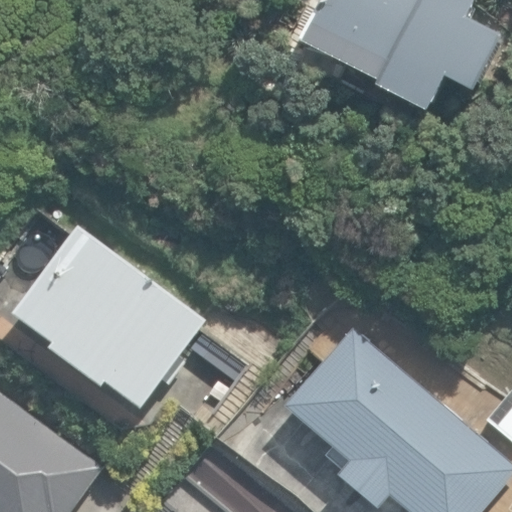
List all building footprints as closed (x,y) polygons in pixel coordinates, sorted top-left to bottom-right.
[(378,83),(432,112),(450,78),(475,91),(505,35),(470,17),(478,0),(321,0),(309,23),(388,65),(378,83)] [(145,410),(210,321),(80,226),(16,315),(56,344),(53,349),(106,388),(109,383),(145,410)] [(394,493),(416,511),(485,511),(511,480),(511,458),(354,326),(288,406),(352,460),(340,473),(381,508),(394,493)] [(471,400),(490,413),(503,396),(483,382),(471,400)] [(0,511),(71,511),(105,466),(0,389),(0,511)]
